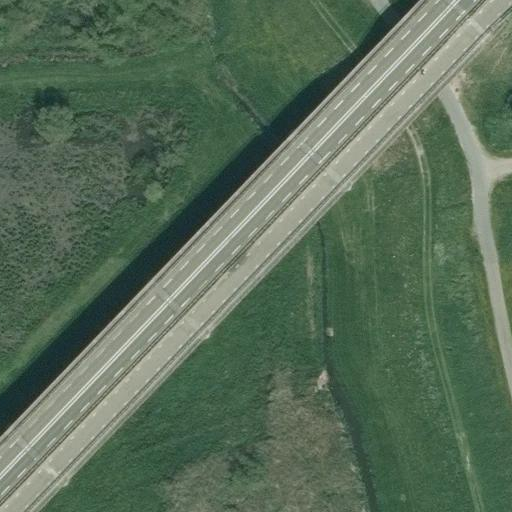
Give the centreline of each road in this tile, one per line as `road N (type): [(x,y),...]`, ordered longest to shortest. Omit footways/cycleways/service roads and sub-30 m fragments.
road 1 (unclassified): [(7,511),(501,0)]
road 2 (primary): [(0,471),(453,0)]
road 3 (track): [(481,511),(432,328),(419,156),(322,0)]
road 4 (unclassified): [(511,389),(477,174)]
road 5 (unclassified): [(477,174),(454,113),(376,0)]
